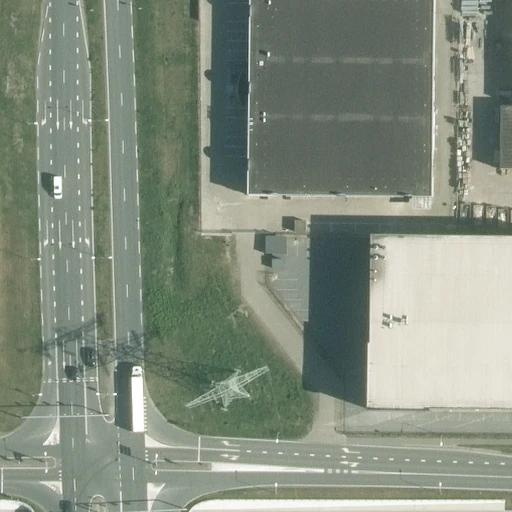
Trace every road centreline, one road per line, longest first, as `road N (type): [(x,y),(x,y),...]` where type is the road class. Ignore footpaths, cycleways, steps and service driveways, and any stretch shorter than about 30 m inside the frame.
road 1 (primary): [(131,453),(116,0)]
road 2 (primary): [(63,0),(75,453)]
road 3 (unclassified): [(511,477),(251,468)]
road 4 (unclassified): [(251,468),(198,454),(131,453)]
road 5 (unclassified): [(132,478),(199,479),(251,468)]
